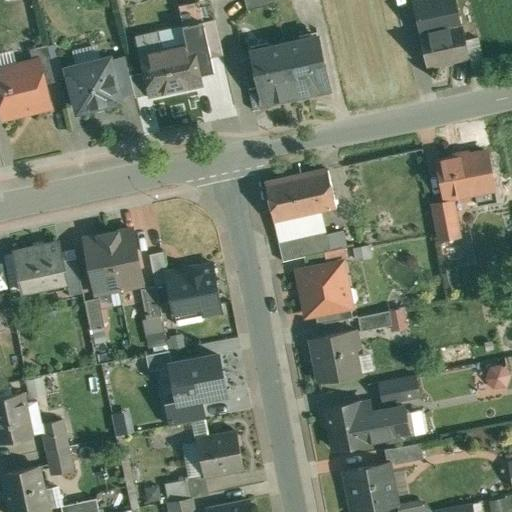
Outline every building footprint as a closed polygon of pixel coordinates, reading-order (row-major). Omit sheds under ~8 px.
[(274,0),(245,0),(248,10),(276,3),(274,0)] [(455,0),(430,0),(416,3),(422,34),(461,25),(455,0)] [(204,21),(211,56),(223,54),(215,19),(204,21)] [(159,32),(137,36),(145,71),(149,94),(201,83),(196,60),(211,56),(204,21),(182,26),(186,45),(163,50),(159,32)] [(461,25),(422,34),(430,67),(471,58),(463,25),(461,25)] [(319,36),(286,44),(297,96),(330,88),(319,36)] [(49,44),(31,49),(34,62),(40,60),(46,84),(58,81),(49,44)] [(286,44),(252,51),(264,103),(297,96),(286,44)] [(125,57),(111,61),(119,96),(134,92),(129,74),(125,57)] [(110,59),(69,69),(79,109),(92,106),(93,107),(94,106),(93,104),(105,101),(106,103),(107,103),(107,102),(120,99),(119,96),(111,61),(110,59)] [(34,62),(0,70),(0,102),(4,117),(51,105),(46,84),(40,60),(34,62)] [(149,94),(145,71),(129,74),(134,92),(135,97),(149,94)] [(468,152),(462,154),(460,156),(438,160),(445,198),(457,195),(462,199),(470,197),(473,192),(494,188),(492,181),(487,151),(470,154),(468,152)] [(329,169),(268,182),(276,219),(337,206),(329,169)] [(497,206),(511,202),(511,195),(508,177),(492,181),(494,188),(497,206)] [(452,200),(433,204),(440,240),(459,236),(452,200)] [(133,229),(109,234),(120,288),(144,284),(133,229)] [(326,230),(280,239),(285,260),(331,250),(326,230)] [(109,234),(86,238),(97,293),(120,288),(109,234)] [(465,259),(463,237),(442,240),(445,261),(465,259)] [(61,242),(16,252),(24,290),(68,281),(69,280),(64,260),(61,242)] [(167,272),(163,252),(150,254),(156,285),(168,283),(166,273),(167,272)] [(84,291),(77,258),(64,260),(69,280),(68,281),(70,294),(84,291)] [(343,263),(299,272),(308,315),(316,313),(351,306),(343,263)] [(167,272),(166,273),(168,283),(175,314),(176,313),(178,325),(204,320),(203,314),(222,311),(213,264),(167,272)] [(18,274),(10,275),(14,295),(22,293),(18,274)] [(157,286),(141,289),(147,319),(163,316),(157,286)] [(0,293),(0,320),(16,317),(11,292),(0,293)] [(100,298),(86,300),(91,330),(106,327),(100,298)] [(351,306),(316,313),(318,325),(353,318),(351,306)] [(391,311),(360,317),(363,331),(393,324),(391,311)] [(358,330),(313,338),(322,381),(361,373),(356,349),(362,348),(358,330)] [(196,344),(197,351),(215,348),(216,354),(241,350),(239,337),(196,344)] [(159,353),(135,357),(138,373),(162,368),(159,353)] [(219,356),(190,362),(190,363),(174,366),(173,364),(171,365),(179,402),(226,393),(219,356)] [(477,370),(478,399),(508,399),(507,370),(477,370)] [(416,375),(380,382),(385,403),(420,396),(416,375)] [(23,392),(0,397),(0,442),(33,435),(23,392)] [(369,402),(327,410),(327,411),(328,412),(329,412),(331,425),(331,426),(330,427),(334,448),(385,438),(390,441),(403,438),(406,434),(409,433),(408,430),(412,425),(409,411),(404,408),(404,405),(371,412),(369,402)] [(114,432),(128,430),(125,412),(111,414),(114,432)] [(62,420),(42,425),(48,451),(68,447),(62,420)] [(237,432),(199,440),(206,474),(244,466),(237,432)] [(125,435),(118,436),(127,482),(134,480),(125,435)] [(421,443),(392,449),(395,464),(424,458),(421,443)] [(68,447),(48,451),(51,465),(59,463),(61,472),(73,470),(68,447)] [(389,462),(347,471),(350,487),(352,487),(357,511),(355,511),(363,511),(397,505),(389,462)] [(39,466),(4,473),(12,511),(36,511),(48,510),(39,466)] [(189,478),(167,482),(170,501),(193,497),(189,478)] [(144,501),(158,500),(157,485),(143,486),(144,501)] [(193,497),(170,501),(172,511),(195,511),(196,510),(193,497)] [(100,511),(97,499),(62,506),(63,511),(100,511)] [(252,511),(251,500),(196,510),(195,511),(252,511)] [(395,511),(418,511),(423,511),(421,501),(395,508),(395,511)] [(473,511),(472,503),(437,510),(437,511),(473,511)]
